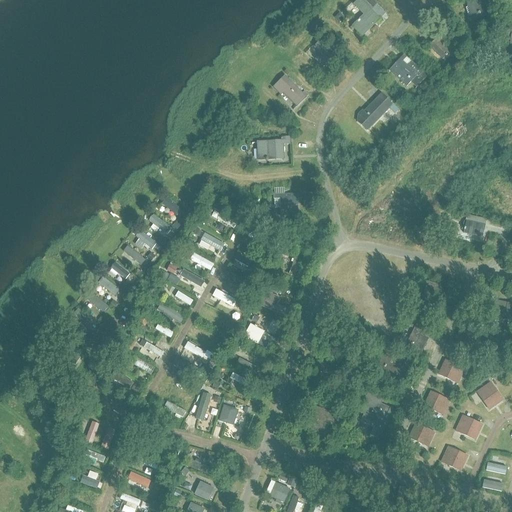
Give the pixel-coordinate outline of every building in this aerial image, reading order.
[(350,28),(360,38),(379,20),(370,11),(358,0),(352,7),(362,17),(350,28)] [(471,16),(472,21),(486,16),(480,0),(473,0),(466,2),(468,7),(466,8),(468,17),(471,16)] [(377,4),(370,11),(379,20),(386,13),(377,4)] [(342,11),(337,14),(344,24),(349,21),(342,11)] [(441,60),(443,62),(449,56),(448,54),(452,50),(439,37),(429,46),(442,59),(441,60)] [(315,61),(327,73),(340,61),(320,41),(313,48),(321,56),(315,61)] [(391,68),(398,74),(395,77),(406,87),(416,76),(418,77),(422,73),(413,64),(409,68),(400,59),(391,68)] [(283,95),(297,109),(306,99),(284,78),(273,90),(281,97),(283,95)] [(358,115),(357,122),(366,131),(388,108),(395,115),(399,110),(396,108),(382,94),(365,112),(363,110),(358,115)] [(257,143),(258,161),(275,160),(275,157),(283,157),(282,144),(289,144),(289,138),(280,139),(280,142),(257,143)] [(493,184),(504,201),(511,196),(511,188),(504,177),(493,184)] [(181,217),(186,211),(170,195),(165,201),(181,217)] [(294,195),(274,196),(274,199),(280,199),(281,215),(293,215),(293,210),(297,210),(297,198),(294,198),(294,195)] [(222,212),(219,218),(237,227),(240,221),(222,212)] [(171,235),(175,228),(154,214),(151,219),(156,221),(152,227),(158,232),(160,228),(171,235)] [(221,221),(217,226),(223,230),(227,224),(221,221)] [(463,233),(482,238),(485,226),(466,221),(466,222),(463,221),(462,228),(464,228),(463,233)] [(233,264),(248,269),(252,257),(237,252),(233,264)] [(296,275),(302,257),(295,255),(289,272),(296,275)] [(168,271),(183,277),(186,267),(172,261),(168,271)] [(124,283),(130,274),(116,264),(110,273),(124,283)] [(106,276),(101,282),(116,295),(122,289),(106,276)] [(433,301),(443,304),(447,288),(427,283),(424,295),(434,297),(433,301)] [(97,295),(93,301),(107,312),(111,305),(97,295)] [(503,320),(511,321),(511,307),(507,306),(508,303),(495,301),(492,314),(504,317),(503,320)] [(164,302),(158,308),(176,322),(181,315),(164,302)] [(80,308),(76,313),(85,318),(80,326),(86,330),(94,317),(80,308)] [(233,316),(239,320),(243,315),(237,311),(233,316)] [(173,337),(176,331),(160,322),(157,328),(173,337)] [(245,335),(260,343),(267,330),(252,322),(245,335)] [(405,346),(420,353),(422,349),(418,347),(425,334),(419,331),(420,328),(414,325),(405,346)] [(453,344),(472,352),(478,339),(474,337),(475,336),(460,329),(453,344)] [(205,357),(208,349),(188,341),(185,349),(205,357)] [(385,368),(398,374),(403,362),(389,356),(391,353),(385,350),(384,353),(383,353),(376,368),(383,371),(385,368)] [(65,357),(75,366),(80,359),(70,351),(65,357)] [(335,362),(317,356),(315,361),(317,361),(315,369),(331,374),(331,375),(336,377),(337,371),(333,369),(335,362)] [(153,371),(155,363),(135,357),(133,364),(153,371)] [(238,363),(258,373),(261,366),(241,357),(238,363)] [(178,358),(176,364),(185,367),(187,362),(178,358)] [(439,375),(457,384),(463,370),(460,369),(460,368),(445,361),(439,375)] [(234,372),(231,377),(246,383),(248,377),(234,372)] [(477,393),(489,410),(502,400),(493,386),(492,387),(489,384),(477,393)] [(206,418),(210,393),(203,391),(198,416),(206,418)] [(424,407),(442,415),(448,402),(445,400),(445,399),(431,392),(424,407)] [(377,442),(382,444),(397,413),(380,405),(381,401),(368,395),(359,413),(364,415),(361,422),(374,428),(369,437),(378,441),(377,442)] [(165,408),(184,417),(188,410),(169,400),(165,408)] [(220,419),(235,424),(241,408),(226,403),(220,419)] [(335,415),(315,408),(313,414),(313,415),(310,425),(315,427),(315,428),(329,432),(335,415)] [(456,432),(475,440),(482,425),(466,418),(466,419),(462,417),(456,432)] [(94,420),(87,440),(94,442),(101,422),(94,420)] [(409,439),(427,447),(434,434),(430,432),(430,431),(416,424),(409,439)] [(102,448),(114,452),(122,430),(109,426),(102,448)] [(0,441),(0,445),(7,449),(10,441),(2,437),(0,441)] [(441,463),(460,472),(467,456),(452,449),(451,450),(448,449),(441,463)] [(93,451),(92,457),(105,461),(107,455),(93,451)] [(197,460),(194,467),(212,472),(214,465),(197,460)] [(506,472),(506,463),(488,462),(488,471),(506,472)] [(186,464),(182,472),(187,475),(192,468),(186,464)] [(152,474),(155,468),(148,465),(146,472),(152,474)] [(78,473),(76,479),(97,486),(101,472),(91,469),(89,476),(78,473)] [(150,487),(154,480),(133,469),(129,476),(150,487)] [(276,499),(284,503),(292,486),(273,478),(267,492),(277,496),(276,499)] [(489,478),(488,488),(502,490),(504,480),(489,478)] [(196,492),(210,498),(215,485),(201,480),(196,492)] [(140,505),(143,498),(124,491),(121,497),(140,505)] [(288,511),(301,511),(306,498),(293,494),(288,511)] [(149,509),(152,503),(144,499),(142,506),(149,509)] [(187,511),(202,511),(205,506),(192,500),(187,511)] [(84,511),(86,510),(68,502),(63,511),(84,511)] [(309,511),(322,511),(325,505),(312,502),(309,511)]
